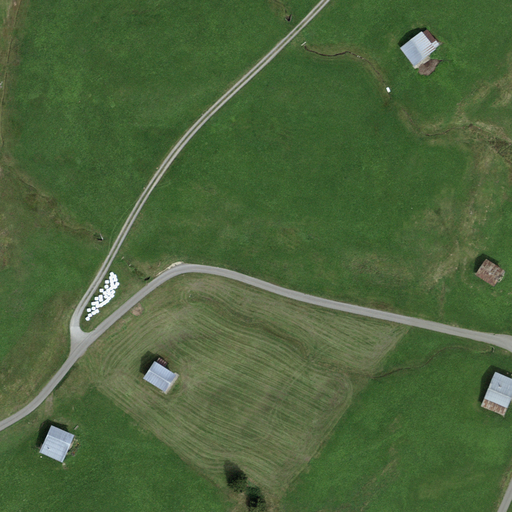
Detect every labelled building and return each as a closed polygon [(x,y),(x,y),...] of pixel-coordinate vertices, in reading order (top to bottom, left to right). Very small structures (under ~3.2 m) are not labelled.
[(429,29),(402,50),(415,67),(442,47),(429,29)] [(507,275),(488,262),(478,277),(497,290),(507,275)] [(177,381),(156,367),(146,382),(166,396),(177,381)] [(508,408),(511,396),(511,378),(494,372),(484,399),(508,408)] [(62,462),(74,435),(51,425),(39,452),(62,462)]
